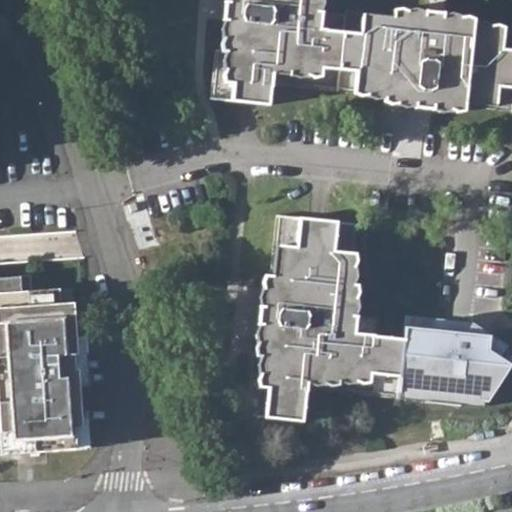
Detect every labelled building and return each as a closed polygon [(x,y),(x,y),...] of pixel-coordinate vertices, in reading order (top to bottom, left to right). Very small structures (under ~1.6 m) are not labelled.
[(227,0),(227,1),(225,2),(223,19),(226,20),(223,50),(214,49),(210,97),(268,104),(270,83),(384,95),(383,100),(413,104),(413,106),(431,108),(432,105),(462,109),(463,105),(511,109),(511,101),(511,26),(473,24),(473,18),(443,16),(443,2),(425,1),(424,15),(393,12),(393,17),(344,13),(344,18),(342,33),(315,30),(317,16),(318,0),(227,0)] [(315,30),(342,33),(344,18),(317,16),(315,30)] [(357,224),(277,217),(270,277),(265,276),(258,325),(260,325),(256,355),(249,354),(242,414),(300,421),(304,388),(395,398),(402,340),(373,337),(376,318),(352,315),(356,284),(351,283),(357,224)] [(21,291),(20,276),(0,277),(0,452),(76,448),(74,428),(82,427),(77,369),(75,369),(73,355),(77,354),(73,303),(52,304),(51,289),(21,291)] [(469,323),(404,316),(402,340),(395,398),(485,412),(511,371),(511,369),(501,361),(511,348),(469,323)]
